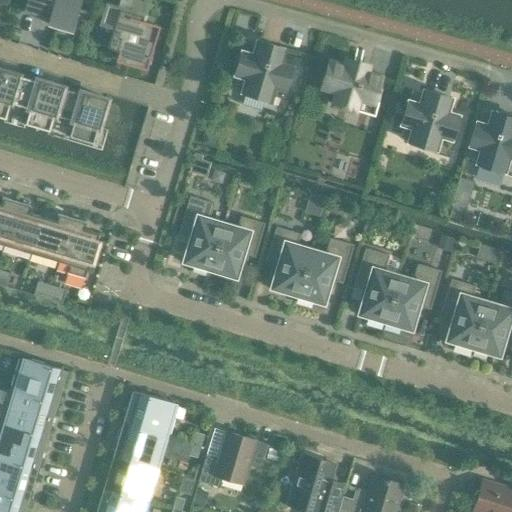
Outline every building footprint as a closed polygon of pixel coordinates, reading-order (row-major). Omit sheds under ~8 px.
[(29,0),(26,11),(56,20),(54,27),(71,32),(80,0),(29,0)] [(107,6),(95,45),(118,51),(116,57),(127,60),(125,64),(126,64),(145,70),(147,65),(149,65),(154,50),(151,49),(152,47),(155,38),(158,26),(141,21),(142,16),(107,6)] [(240,51),(233,74),(246,78),(242,92),(267,100),(272,84),(284,88),(290,67),(278,64),(282,48),(257,41),(253,55),(240,51)] [(336,91),(332,104),(374,116),(382,90),(376,88),(380,77),(362,72),(364,65),(359,63),(363,51),(356,49),(352,61),(348,60),(345,67),(328,62),(320,86),(336,91)] [(0,118),(4,120),(9,104),(8,103),(17,75),(18,76),(18,74),(0,68),(0,118)] [(37,81),(18,76),(17,75),(8,103),(9,104),(29,109),(25,125),(48,132),(53,116),(52,115),(61,87),(62,88),(62,86),(38,79),(37,81)] [(81,94),(62,88),(61,87),(52,115),(53,116),(73,122),(69,137),(93,144),(106,98),(82,91),(81,94)] [(406,101),(399,124),(413,128),(409,142),(433,149),(438,134),(451,138),(457,117),(444,113),(449,98),(424,90),(420,105),(406,101)] [(471,145),(467,159),(505,171),(510,155),(511,155),(511,116),(499,113),(496,111),(491,126),(478,122),(471,145)] [(200,144),(216,149),(219,137),(203,133),(200,144)] [(346,178),(358,182),(363,164),(354,161),(350,163),(346,178)] [(459,181),(448,216),(462,221),(472,185),(459,181)] [(190,266),(208,272),(222,224),(208,220),(213,203),(189,196),(177,234),(191,238),(184,261),(191,263),(190,266)] [(0,244),(3,245),(16,201),(2,197),(1,198),(2,198),(0,204),(0,244)] [(31,253),(41,216),(27,212),(29,207),(30,207),(30,205),(16,201),(3,245),(31,253)] [(58,261),(71,218),(57,214),(57,215),(55,220),(41,216),(31,253),(58,261)] [(236,228),(222,224),(208,272),(226,277),(227,274),(234,276),(241,253),(254,257),(264,223),(240,216),(236,228)] [(85,222),(71,218),(58,261),(69,265),(67,271),(66,273),(84,278),(89,262),(90,262),(91,261),(90,260),(96,243),(96,241),(95,241),(98,233),(83,229),(84,223),(85,223),(85,222)] [(278,293),(296,298),(310,250),(296,246),(299,234),(275,226),(265,261),(278,265),(272,287),(279,289),(278,293)] [(453,239),(440,235),(436,246),(450,250),(453,239)] [(324,255),(310,250),(296,298),(313,303),(314,300),(322,302),(328,279),(342,283),(353,245),(329,237),(324,255)] [(366,319),(383,324),(397,276),(383,272),(388,255),(364,248),(353,287),(366,291),(359,313),(367,315),(366,319)] [(412,281),(397,276),(383,324),(401,329),(402,326),(409,328),(416,306),(429,309),(441,271),(417,263),(412,281)] [(9,273),(0,270),(0,285),(5,287),(9,273)] [(453,345),(471,350),(485,303),(471,298),(475,286),(451,278),(440,313),(454,317),(447,339),(454,341),(453,345)] [(33,295),(47,299),(51,285),(37,281),(33,295)] [(64,289),(51,285),(47,299),(60,303),(64,289)] [(499,307),(485,303),(471,350),(489,355),(490,352),(497,354),(504,332),(511,334),(511,291),(504,290),(499,307)] [(19,358),(10,389),(49,401),(58,368),(29,359),(28,361),(19,358)] [(49,401),(10,389),(0,420),(0,421),(39,433),(49,401)] [(139,392),(129,425),(169,437),(178,406),(168,403),(169,401),(139,392)] [(39,433),(0,421),(0,456),(29,465),(39,433)] [(120,457),(159,469),(169,437),(129,425),(120,457)] [(255,440),(225,431),(217,457),(206,454),(198,481),(219,487),(222,477),(242,484),(255,440)] [(195,432),(191,444),(200,446),(204,435),(195,432)] [(197,458),(200,446),(191,444),(188,456),(197,458)] [(335,464),(302,454),(286,505),(309,511),(308,511),(333,511),(342,484),(330,480),(335,464)] [(29,465),(0,456),(0,491),(20,497),(29,465)] [(110,489),(149,501),(159,469),(120,457),(110,489)] [(403,485),(371,475),(366,493),(361,492),(355,494),(354,500),(342,496),(336,511),(394,511),(398,501),(401,499),(403,491),(402,488),(403,485)] [(193,480),(183,477),(178,491),(189,494),(193,480)] [(475,503),(472,511),(511,511),(511,490),(482,481),(479,490),(476,491),(473,495),(473,500),(475,503)] [(103,511),(145,511),(149,501),(110,489),(103,511)] [(207,493),(196,489),(192,503),(203,507),(207,493)] [(0,511),(15,511),(20,497),(0,491),(0,511)] [(176,496),(172,508),(181,511),(184,499),(176,496)]
